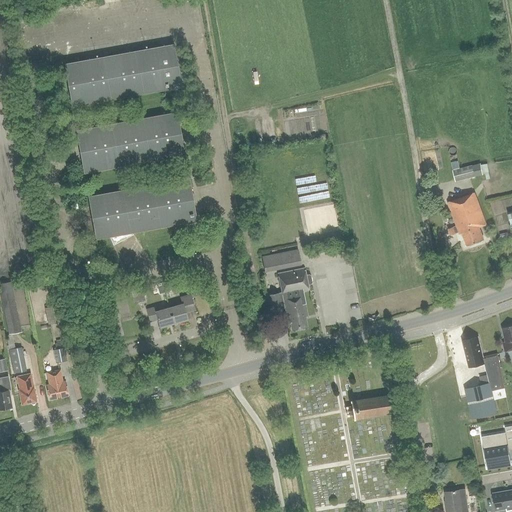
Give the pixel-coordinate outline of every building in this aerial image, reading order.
[(174,44),(64,64),(71,107),(181,87),(174,44)] [(177,112),(76,130),(83,173),(185,154),(177,112)] [(455,182),(475,177),(474,175),(480,173),(478,165),(472,167),(472,165),(459,168),(457,161),(451,163),(453,170),(452,170),(455,182)] [(188,178),(87,196),(95,240),(197,221),(188,178)] [(479,227),(486,224),(474,192),(447,202),(456,227),(454,229),(453,227),(447,229),(449,236),(456,234),(455,233),(458,232),(459,235),(462,233),(467,246),(484,240),(479,227)] [(301,265),(298,250),(262,257),(265,272),(301,265)] [(309,291),(308,285),(311,284),(312,283),(311,276),(309,274),(306,275),(304,268),(278,273),(278,274),(281,292),(265,295),(269,313),(282,311),(282,316),(285,315),(287,323),(290,323),(292,331),(307,328),(305,317),(307,317),(305,304),(306,304),(303,292),(309,291)] [(21,332),(10,282),(0,284),(0,294),(9,335),(21,332)] [(193,295),(199,293),(196,283),(190,285),(193,295)] [(141,287),(130,290),(134,303),(144,300),(141,287)] [(182,304),(169,308),(173,324),(187,320),(185,313),(195,310),(190,295),(180,298),(182,304)] [(45,308),(48,324),(60,321),(57,305),(45,308)] [(160,328),(173,324),(169,308),(155,312),(154,307),(146,310),(149,322),(157,320),(160,328)] [(505,352),(511,349),(511,326),(502,329),(505,342),(503,343),(505,352)] [(483,357),(478,337),(462,341),(469,368),(484,364),(489,383),(465,389),(472,419),(497,413),(492,391),(504,388),(497,354),(483,357)] [(66,360),(63,343),(55,344),(56,349),(53,350),(55,362),(66,360)] [(9,349),(13,374),(26,371),(21,347),(9,349)] [(65,382),(62,382),(60,371),(49,373),(51,385),(47,386),(50,400),(68,396),(65,382)] [(16,376),(19,390),(18,390),(21,405),(31,403),(32,404),(34,404),(35,402),(36,402),(30,373),(16,376)] [(0,378),(0,411),(1,412),(2,409),(10,408),(10,409),(11,408),(8,391),(12,390),(9,377),(0,378)] [(353,420),(391,413),(388,395),(350,401),(351,406),(345,407),(347,416),(352,415),(353,420)] [(483,446),(486,467),(511,463),(509,449),(511,448),(511,425),(505,427),(506,432),(493,435),(495,444),(483,446)] [(413,478),(407,479),(409,490),(415,489),(413,478)] [(511,489),(503,492),(506,509),(506,511),(511,510),(511,489)] [(462,511),(459,490),(445,492),(447,505),(445,505),(446,511),(462,511)] [(495,511),(506,509),(503,492),(492,493),(495,511)]
